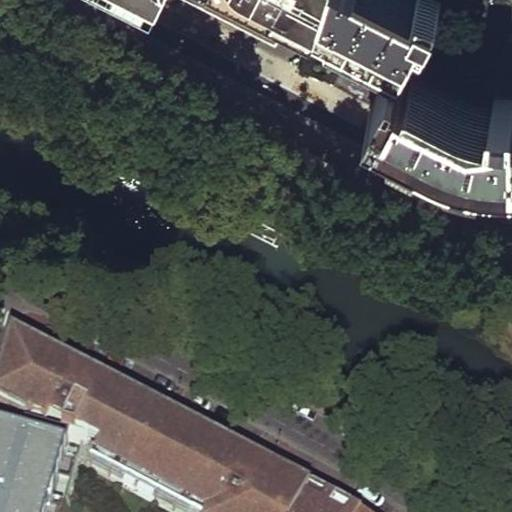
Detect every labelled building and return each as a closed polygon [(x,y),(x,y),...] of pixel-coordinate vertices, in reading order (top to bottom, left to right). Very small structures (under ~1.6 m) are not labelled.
[(294,0),(310,8),(318,12),(321,0),(294,0)] [(409,0),(321,0),(318,12),(328,17),(365,35),(398,52),(403,55),(421,19),(429,23),(435,13),(409,0)] [(427,88),(395,70),(400,62),(394,59),(372,105),(456,148),(471,152),(483,155),(492,156),(501,157),(511,157),(511,34),(511,35),(503,47),(499,59),(496,72),(495,83),(497,113),(478,110),(460,102),(427,88)] [(94,465),(184,511),(300,511),(311,493),(241,456),(96,381),(14,337),(0,380),(0,408),(25,422),(82,441),(101,451),(94,465)] [(25,422),(0,408),(0,511),(67,511),(58,506),(62,495),(64,500),(69,498),(67,494),(68,493),(82,441),(25,422)] [(343,511),(331,505),(311,493),(300,511),(343,511)]
